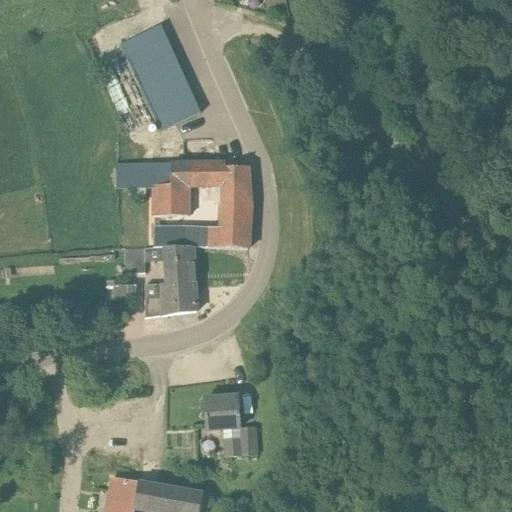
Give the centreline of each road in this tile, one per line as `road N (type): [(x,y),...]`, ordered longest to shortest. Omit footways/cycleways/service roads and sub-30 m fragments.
road 1 (unclassified): [(0,369),(204,333),(226,321),(260,276),(268,249),(265,182),(195,0)]
road 2 (track): [(511,286),(297,46),(243,24),(206,30)]
